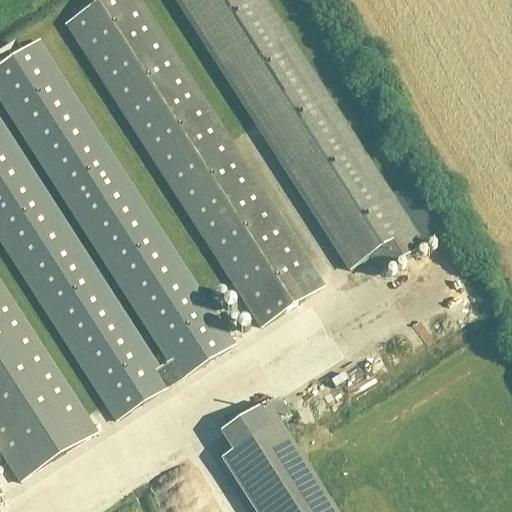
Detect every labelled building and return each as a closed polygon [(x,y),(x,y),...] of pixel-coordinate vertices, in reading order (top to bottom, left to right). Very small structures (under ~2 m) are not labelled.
[(322,290),(134,0),(107,0),(65,28),(228,280),(260,330),(322,290)] [(260,0),(172,0),(349,273),(370,259),(381,276),(422,250),(260,0)] [(228,280),(65,28),(52,37),(214,290),(228,280)] [(214,290),(52,37),(39,46),(201,298),(214,290)] [(160,373),(0,126),(0,244),(116,425),(233,349),(201,298),(39,46),(0,71),(0,104),(170,367),(160,373)] [(170,367),(0,104),(0,126),(160,373),(170,367)] [(445,271),(455,288),(466,282),(456,265),(445,271)] [(0,289),(0,454),(20,486),(96,438),(0,289)] [(317,425),(357,401),(340,373),(300,397),(317,425)] [(333,511),(332,510),(281,428),(292,421),(279,401),(224,436),(236,455),(222,463),(252,511),(333,511)]
